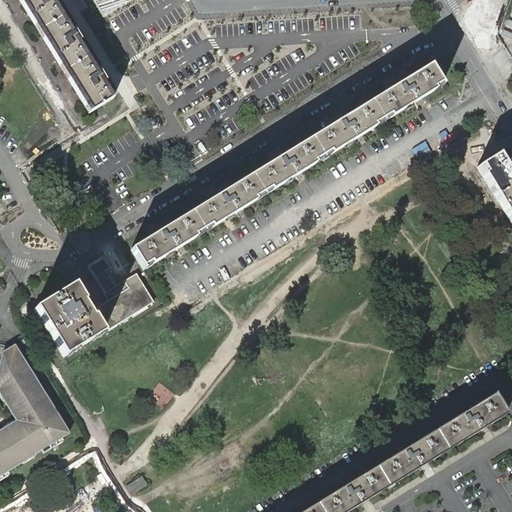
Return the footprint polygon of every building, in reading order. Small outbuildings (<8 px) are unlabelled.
[(17,0),(30,19),(38,33),(63,18),(53,2),(55,1),(54,0),(17,0)] [(92,0),(104,19),(135,0),(92,0)] [(55,59),(63,73),(88,58),(78,42),(80,41),(75,32),(72,33),(69,28),(63,18),(38,33),(43,40),(55,59)] [(88,58),(63,73),(67,80),(80,101),(88,114),(113,99),(112,97),(109,92),(103,83),(105,82),(100,73),(97,74),(94,69),(88,58)] [(428,67),(131,250),(145,272),(289,183),(442,88),(428,67)] [(511,159),(505,149),(478,166),(511,220),(511,159)] [(35,311),(37,315),(63,358),(103,333),(93,319),(100,315),(109,330),(154,302),(152,299),(143,285),(136,274),(123,282),(120,283),(103,294),(107,301),(99,307),(96,308),(88,313),(82,303),(83,302),(73,286),(54,298),(47,301),(40,306),(34,310),(35,311)] [(0,395),(16,421),(0,431),(0,430),(0,476),(41,451),(43,454),(57,445),(55,442),(69,433),(14,346),(2,353),(0,352),(0,395)] [(494,395),(434,431),(446,451),(480,431),(506,415),(494,395)] [(434,431),(375,468),(388,488),(422,467),(446,451),(434,431)] [(375,468),(317,503),(322,511),(321,511),(348,511),(362,503),(388,488),(375,468)] [(136,482),(133,484),(137,491),(140,489),(146,485),(142,478),(136,482)] [(137,491),(133,484),(127,487),(131,495),(137,491)] [(317,503),(302,511),(321,511),(322,511),(317,503)]
